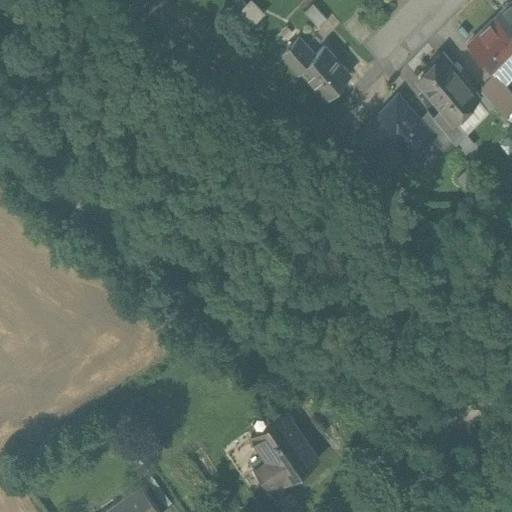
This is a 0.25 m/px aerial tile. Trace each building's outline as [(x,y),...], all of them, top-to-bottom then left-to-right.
[(511,2),(496,18),(511,35),(511,2)] [(511,35),(496,18),(466,44),(488,68),(491,65),(511,46),(511,35)] [(297,26),(280,41),(297,60),(300,57),(300,56),(313,44),(297,26)] [(348,64),(323,35),(313,44),(300,56),(300,57),(325,85),(348,64)] [(495,70),(504,81),(511,73),(511,46),(491,65),(495,70)] [(475,91),(441,52),(440,53),(437,53),(431,58),(430,61),(419,71),(419,75),(440,99),(452,112),(453,110),(460,104),(464,105),(475,95),(475,91)] [(495,70),(480,83),(503,109),(511,101),(511,89),(504,81),(495,70)] [(396,85),(350,126),(371,150),(398,126),(411,141),(430,124),(417,109),(396,85)] [(464,123),(453,110),(452,112),(440,99),(431,107),(450,128),(454,132),(464,123)] [(431,107),(426,101),(417,109),(430,124),(440,136),(450,128),(431,107)] [(247,437),(281,484),(316,460),(283,412),(247,437)] [(155,511),(137,487),(102,511),(155,511)]
